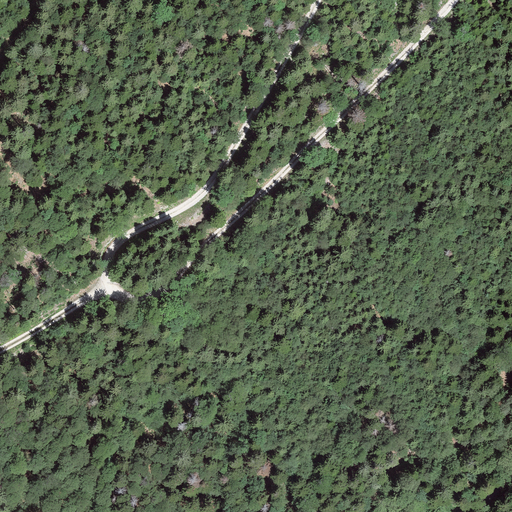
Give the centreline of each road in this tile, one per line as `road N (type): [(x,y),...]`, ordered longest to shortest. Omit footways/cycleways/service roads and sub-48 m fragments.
road 1 (track): [(456,0),(173,283),(147,299),(125,297),(107,266),(122,241),(209,187),(319,0)]
road 2 (track): [(111,284),(0,349)]
